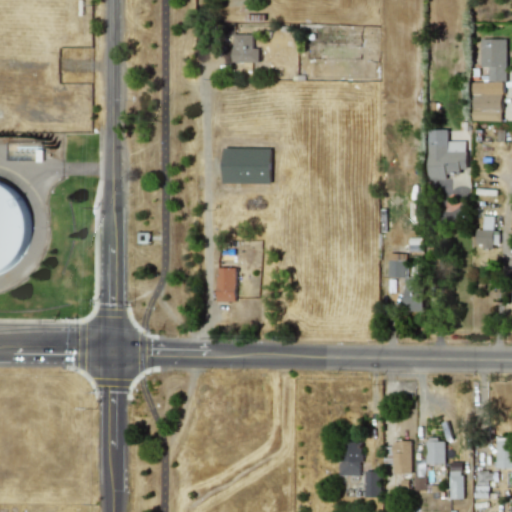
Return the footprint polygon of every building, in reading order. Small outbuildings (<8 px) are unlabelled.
[(259,43),(250,43),(250,33),(233,33),(233,61),(259,61),(259,43)] [(472,120),(506,121),(506,38),(481,38),(481,69),(489,69),(489,81),(473,80),(472,120)] [(429,178),(456,178),(456,169),(467,168),(467,139),(448,139),(448,129),(428,129),(429,178)] [(271,184),(271,148),(223,147),(223,183),(271,184)] [(0,184),(11,190),(21,201),(27,215),(29,230),(26,244),(18,257),(7,268),(0,270),(0,184)] [(497,216),(483,216),(483,227),(477,227),(477,247),(497,247),(497,216)] [(389,276),(405,276),(405,254),(389,254),(389,276)] [(217,301),(236,301),(236,266),(217,266),(217,301)] [(404,279),(404,310),(423,310),(423,279),(404,279)] [(446,464),(446,437),(426,437),(426,464),(446,464)] [(511,438),(496,438),(496,468),(511,468),(511,438)] [(362,440),(339,440),(339,475),(362,475),(362,440)] [(411,441),(393,441),(393,473),(411,473),(411,441)] [(463,468),(450,468),(450,499),(463,499),(463,468)] [(364,497),(381,497),(381,470),(364,470),(364,497)] [(476,497),(489,497),(489,483),(497,483),(497,471),(476,471),(476,497)]
